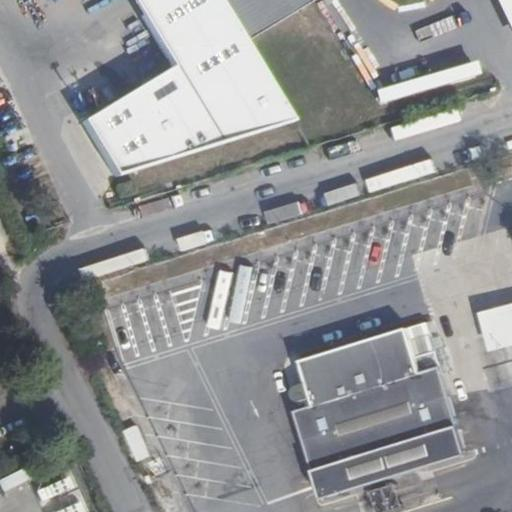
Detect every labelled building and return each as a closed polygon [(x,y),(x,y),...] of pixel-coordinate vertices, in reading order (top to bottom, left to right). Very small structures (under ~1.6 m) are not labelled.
[(116,173),(292,117),(243,38),(219,0),(134,0),(171,58),(81,114),(116,173)] [(219,0),(243,38),(272,20),(261,0),(219,0)] [(261,0),(272,20),(305,0),(261,0)] [(511,340),(511,300),(473,313),(484,349),(511,340)] [(307,468),(452,423),(430,349),(412,354),(403,325),(294,357),(308,402),(289,408),(307,468)] [(461,453),(452,423),(307,468),(316,496),(461,453)]
